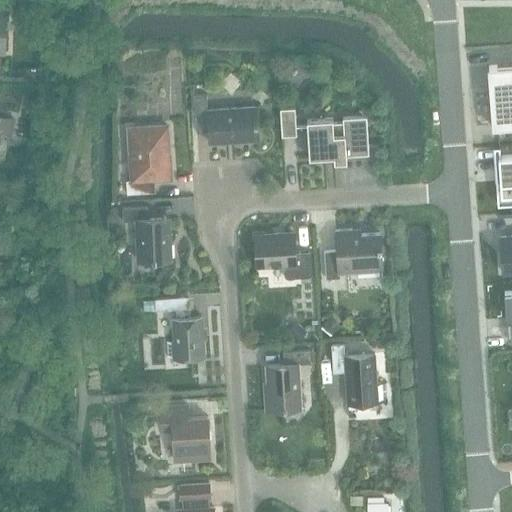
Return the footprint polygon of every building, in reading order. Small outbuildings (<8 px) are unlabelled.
[(511,63),(487,66),(489,87),(496,87),(499,114),(500,125),(511,124),(511,63)] [(256,106),(207,109),(206,93),(194,94),(196,132),(208,131),(209,142),(258,138),(256,106)] [(280,108),(281,135),(296,135),(295,107),(280,108)] [(0,131),(10,133),(14,118),(0,114),(0,131)] [(346,154),(368,153),(366,115),(342,117),(343,121),(332,122),(332,117),(306,119),(309,157),(333,155),(334,161),(346,160),(346,154)] [(126,179),(127,193),(155,191),(154,178),(170,177),(167,125),(128,127),(132,179),(126,179)] [(500,181),(496,181),(497,204),(511,202),(511,154),(498,155),(500,181)] [(168,217),(148,218),(147,206),(122,207),(122,220),(136,219),(138,260),(170,259),(168,217)] [(380,232),(352,234),(352,228),(335,229),(337,249),(324,250),(326,278),(340,277),(339,271),(382,268),(380,232)] [(310,251),(295,252),(294,232),(254,235),(256,265),(285,263),(286,277),(311,276),(310,251)] [(201,315),(190,316),(190,307),(193,307),(192,295),(170,296),(142,298),(143,310),(175,308),(176,316),(173,317),(174,340),(166,341),(167,356),(175,356),(176,357),(203,355),(201,315)] [(374,353),(344,355),(344,343),(331,344),(333,372),(345,371),(347,400),(362,399),(362,401),(387,400),(385,381),(376,382),(374,353)] [(266,390),(267,408),(299,406),(296,363),(311,362),(310,349),(282,351),(283,363),(267,364),(269,390),(266,390)] [(207,415),(188,416),(187,403),(160,405),(162,426),(172,425),(174,460),(210,457),(207,415)] [(213,511),(213,506),(206,506),(205,496),(210,495),(209,482),(180,484),(181,497),(183,497),(183,508),(178,508),(178,511),(213,511)] [(350,494),(350,502),(362,502),(362,494),(350,494)] [(383,502),(367,502),(367,511),(387,511),(387,502),(383,502)]
